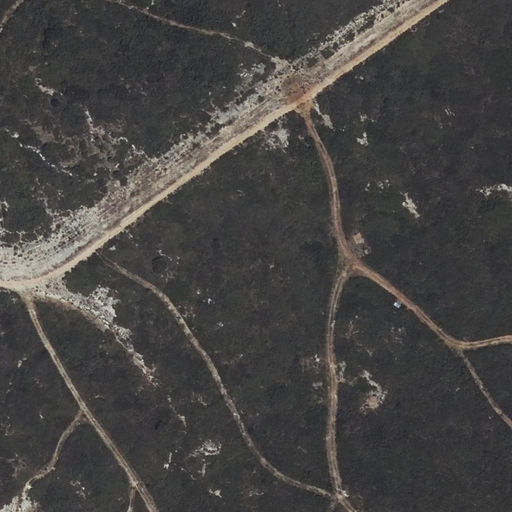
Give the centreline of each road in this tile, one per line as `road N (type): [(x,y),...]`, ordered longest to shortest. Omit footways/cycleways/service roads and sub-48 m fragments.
road 1 (track): [(20,291),(60,275),(450,0)]
road 2 (track): [(130,511),(136,490),(129,466),(20,291),(0,282)]
